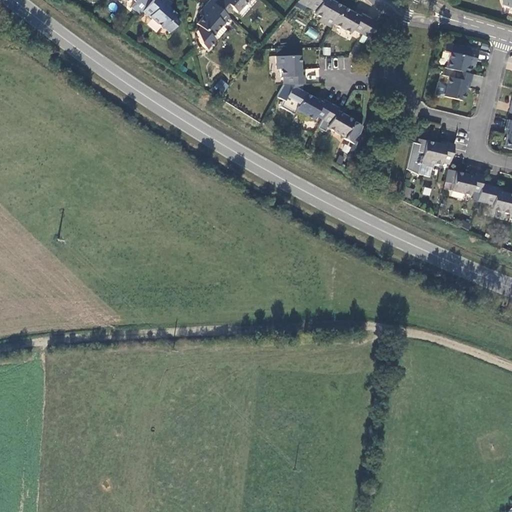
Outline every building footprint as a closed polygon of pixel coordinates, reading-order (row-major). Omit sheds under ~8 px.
[(166,0),(150,0),(141,11),(161,28),(162,27),(168,33),(178,21),(172,16),(174,14),(167,8),(170,3),(166,0)] [(216,0),(213,4),(225,15),(231,8),(236,12),(246,0),(216,0)] [(297,0),(297,1),(315,12),(313,14),(320,18),(318,21),(329,27),(331,23),(340,7),(328,0),(297,0)] [(213,4),(209,1),(204,8),(205,9),(200,15),(203,17),(196,25),(200,28),(196,31),(199,44),(205,49),(214,39),(210,36),(227,17),(225,15),(213,4)] [(358,16),(340,7),(331,23),(349,33),(351,29),(367,37),(375,23),(359,14),(358,16)] [(309,27),(305,34),(315,40),(319,33),(309,27)] [(478,50),(461,46),(459,54),(449,52),(445,68),(454,70),(467,73),(469,65),(474,66),(478,50)] [(298,56),(275,57),(276,68),(279,68),(279,77),(282,77),(282,84),(302,83),(302,76),(299,76),(298,56)] [(468,89),(472,74),(467,73),(454,70),(452,78),(447,77),(446,84),(438,82),(435,94),(462,100),(465,88),(468,89)] [(213,88),(222,94),(229,85),(220,79),(213,88)] [(321,119),(329,103),(322,99),(320,102),(304,93),(295,110),(311,119),(313,115),(321,119)] [(337,108),(329,103),(321,119),(328,123),(326,128),(341,136),(340,138),(353,145),(360,126),(351,121),(352,120),(335,111),(337,108)] [(511,121),(507,120),(503,134),(507,135),(504,147),(511,149),(511,121)] [(417,144),(411,143),(405,170),(417,176),(420,165),(431,168),(432,164),(440,166),(441,163),(449,164),(453,145),(439,141),(438,144),(418,139),(417,144)] [(468,174),(454,171),(450,190),(470,195),(471,190),(478,192),(482,174),(469,171),(468,174)] [(502,188),(488,185),(484,202),(491,204),(490,209),(510,213),(511,204),(511,193),(501,191),(502,188)]
